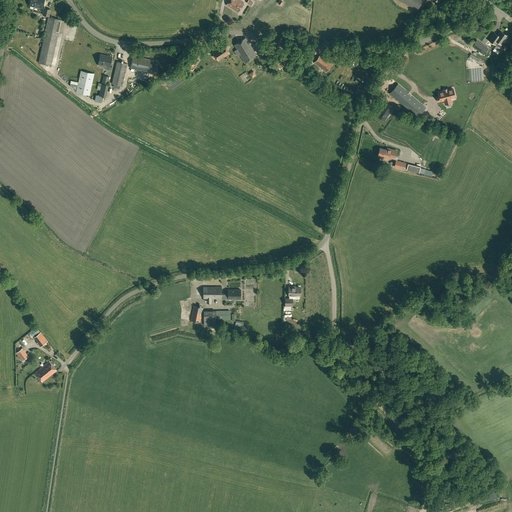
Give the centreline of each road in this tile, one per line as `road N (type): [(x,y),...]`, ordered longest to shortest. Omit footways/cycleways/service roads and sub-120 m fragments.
road 1 (unclassified): [(68,362),(129,294),(179,277),(284,266),(317,250),(365,110),(398,49)]
road 2 (unclassified): [(398,49),(308,47),(239,33),(109,41),(69,0)]
